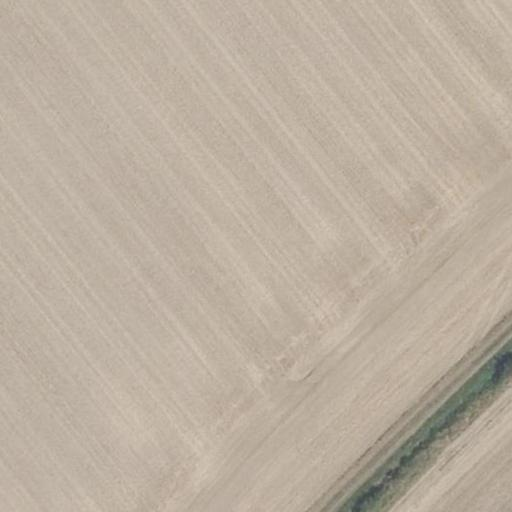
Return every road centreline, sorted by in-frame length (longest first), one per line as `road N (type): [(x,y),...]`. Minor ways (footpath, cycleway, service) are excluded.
road 1 (track): [(511,347),(337,511)]
road 2 (track): [(511,387),(387,511)]
